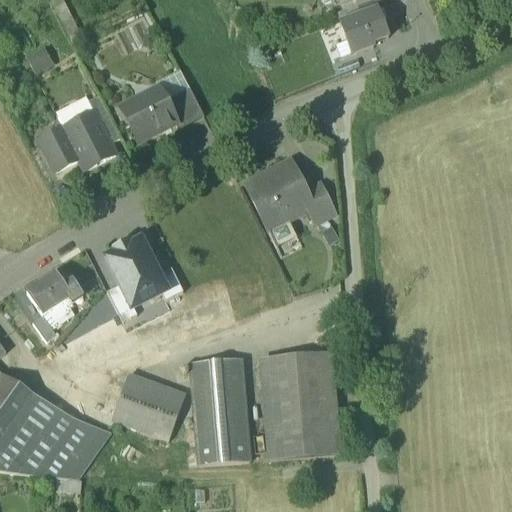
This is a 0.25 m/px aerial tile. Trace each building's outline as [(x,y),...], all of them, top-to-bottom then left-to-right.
[(354,0),(358,9),(381,0),(354,0)] [(381,0),(358,9),(363,19),(378,13),(378,15),(386,12),(381,0)] [(363,19),(339,29),(351,59),(373,50),(372,46),(388,39),(378,15),(378,13),(363,19)] [(189,93),(165,106),(176,128),(175,128),(178,134),(204,121),(189,93)] [(158,94),(128,109),(137,126),(129,130),(138,147),(175,128),(176,128),(165,106),(158,94)] [(121,143),(98,100),(88,106),(93,116),(110,148),(121,143)] [(88,105),(57,121),(63,132),(93,116),(88,106),(88,105)] [(63,132),(62,133),(79,164),(84,175),(115,159),(110,148),(93,116),(63,132)] [(62,133),(39,145),(55,176),(79,164),(62,133)] [(289,166),(243,189),(267,237),(310,215),(313,214),(303,195),(289,166)] [(334,221),(318,188),(303,195),(313,214),(310,215),(317,229),(334,221)] [(162,300),(168,297),(159,281),(140,243),(103,262),(119,291),(131,315),(134,314),(162,300)] [(172,274),(159,281),(168,297),(162,300),(165,306),(183,296),(172,274)] [(55,279),(26,297),(41,320),(47,316),(63,306),(74,299),(68,288),(63,291),(55,279)] [(131,315),(119,291),(107,297),(122,327),(137,320),(134,314),(131,315)] [(63,306),(47,316),(54,328),(70,318),(63,306)] [(330,359),(261,365),(269,465),(338,459),(330,359)] [(241,365),(189,369),(198,470),(250,466),(241,365)] [(0,442),(32,399),(1,379),(0,380),(0,442)] [(185,399),(129,379),(112,425),(168,446),(185,399)] [(0,442),(0,460),(8,465),(6,477),(67,484),(75,464),(81,451),(98,433),(32,399),(0,442)]
